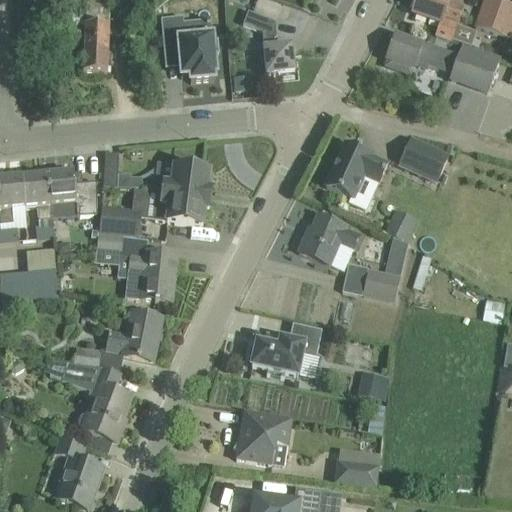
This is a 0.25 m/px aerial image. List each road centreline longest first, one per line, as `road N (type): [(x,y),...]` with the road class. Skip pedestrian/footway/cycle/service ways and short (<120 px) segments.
road 1 (residential): [(130,511),(199,329),(318,115)]
road 2 (residential): [(3,142),(318,115)]
road 3 (residential): [(318,115),(377,0)]
